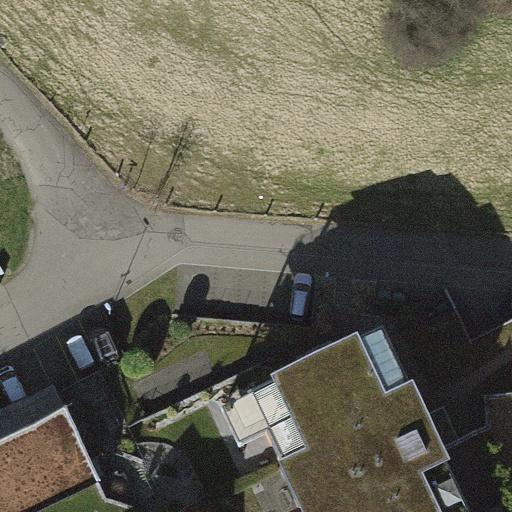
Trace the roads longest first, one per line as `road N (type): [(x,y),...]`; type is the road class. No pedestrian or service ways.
road 1 (residential): [(108,221),(511,254)]
road 2 (residential): [(0,88),(108,221)]
road 3 (residential): [(108,221),(97,252),(69,286),(0,325)]
